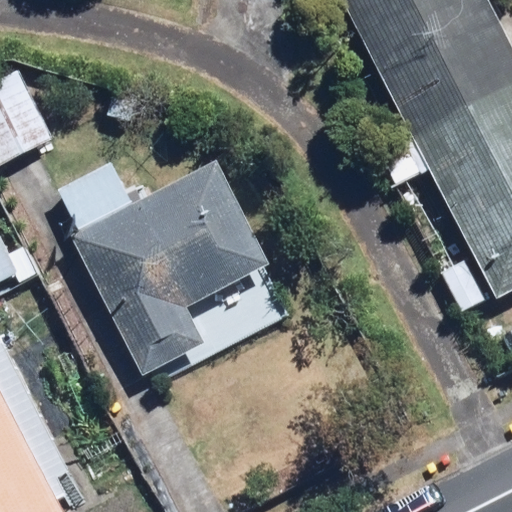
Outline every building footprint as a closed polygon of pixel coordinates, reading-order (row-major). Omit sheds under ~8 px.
[(511,293),(511,50),(486,0),(332,0),(488,306),(511,293)] [(0,169),(54,142),(20,73),(0,82),(0,169)] [(209,363),(297,322),(227,172),(140,213),(118,166),(58,194),(144,379),(204,351),(209,363)] [(0,244),(0,291),(19,282),(0,244)] [(75,480),(0,336),(0,511),(73,511),(60,487),(75,480)]
